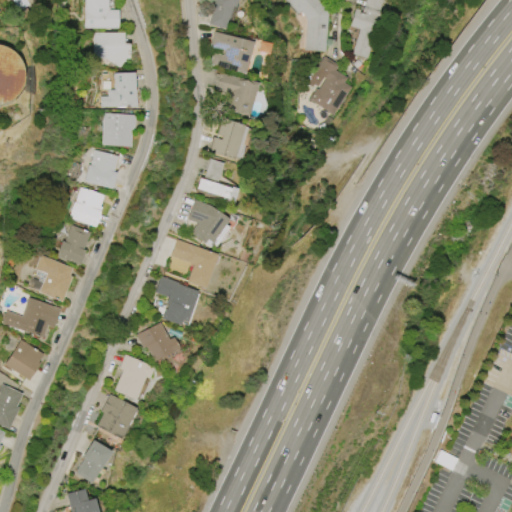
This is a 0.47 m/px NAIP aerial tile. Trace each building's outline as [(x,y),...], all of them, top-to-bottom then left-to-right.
[(84,0),(106,0),(106,10),(116,10),(116,29),(84,29),(84,0)] [(209,0),(235,0),(234,8),(231,7),(225,30),(207,25),(210,14),(206,13),(209,0)] [(285,0),(316,0),(327,13),(325,51),(304,50),(306,19),(301,12),(297,15),(285,0)] [(352,54),(359,30),(349,27),(354,9),(361,11),(362,7),(363,7),(364,0),(381,0),(378,12),(379,12),(366,58),(352,54)] [(213,32),(252,42),(243,74),(209,65),(212,53),(221,55),(222,50),(209,47),(213,32)] [(93,59),(93,33),(122,34),(122,44),(127,44),(127,59),(124,59),(118,68),(104,59),(93,59)] [(0,46),(2,47),(7,49),(11,52),(15,56),(18,60),(20,65),(21,70),(21,76),(21,81),(19,86),(17,91),(13,95),(10,99),(5,102),(0,104),(0,46)] [(349,87),(331,115),(308,100),(315,88),(317,89),(324,79),(322,78),(316,87),(312,85),(311,87),(305,83),(323,57),(337,66),(334,70),(345,78),(342,83),(349,87)] [(132,73),(133,106),(100,107),(99,97),(107,97),(107,90),(113,90),(113,74),(132,73)] [(218,73),(256,83),(247,117),(223,111),(227,94),(214,90),(218,73)] [(101,145),(104,113),(134,116),(133,131),(130,131),(128,148),(101,145)] [(221,119),(244,126),(233,160),(207,152),(211,137),(220,140),(221,136),(216,135),(221,119)] [(110,189),(83,181),(88,165),(90,166),(94,151),(116,157),(112,172),(115,173),(110,189)] [(209,159),(222,163),(216,184),(229,189),(228,192),(227,192),(226,196),(227,196),(226,199),(194,189),(197,179),(203,180),(209,159)] [(93,228),(68,219),(74,202),(80,188),(102,196),(98,207),(100,207),(93,228)] [(228,228),(215,247),(212,245),(211,246),(210,246),(209,246),(204,243),(204,244),(189,233),(196,223),(186,219),(193,200),(209,206),(228,219),(224,225),(228,228)] [(71,225),(89,233),(82,250),(84,250),(78,266),(55,256),(62,241),(64,242),(71,225)] [(216,255),(204,289),(185,282),(191,264),(169,256),(175,240),(216,255)] [(40,255),(71,269),(68,276),(70,278),(59,303),(37,293),(45,275),(34,270),(40,255)] [(153,292),(160,276),(178,283),(177,284),(197,292),(185,322),(180,320),(178,325),(160,318),(164,309),(165,310),(167,305),(164,304),(167,298),(153,292)] [(6,311),(20,317),(27,297),(58,309),(51,328),(46,326),(41,339),(1,324),(6,311)] [(135,335),(159,322),(168,340),(172,337),(178,349),(177,349),(179,353),(161,362),(159,358),(152,362),(144,347),(142,348),(135,335)] [(20,340),(41,355),(36,363),(38,364),(26,381),(3,365),(20,340)] [(153,368),(147,380),(144,378),(134,401),(112,392),(121,370),(118,369),(123,355),(153,368)] [(0,386),(1,384),(20,394),(14,407),(17,408),(7,429),(0,425),(0,386)] [(107,394),(135,408),(119,439),(95,427),(102,413),(99,411),(107,394)] [(91,440),(109,452),(89,483),(74,473),(83,459),(80,457),(91,440)] [(66,494),(84,489),(86,501),(94,499),(97,511),(75,511),(73,507),(69,508),(66,494)]
